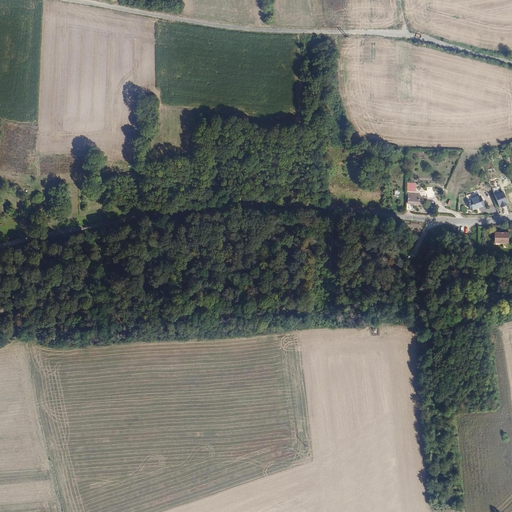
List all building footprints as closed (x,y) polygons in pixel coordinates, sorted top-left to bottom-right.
[(406,183),(406,192),(414,192),(414,183),(406,183)] [(488,192),(475,195),(477,203),(490,201),(488,192)] [(494,194),(498,208),(506,206),(502,192),(494,194)] [(407,194),(407,211),(412,211),(412,205),(418,205),(418,194),(407,194)] [(507,230),(493,230),(494,240),(507,240),(507,230)]
